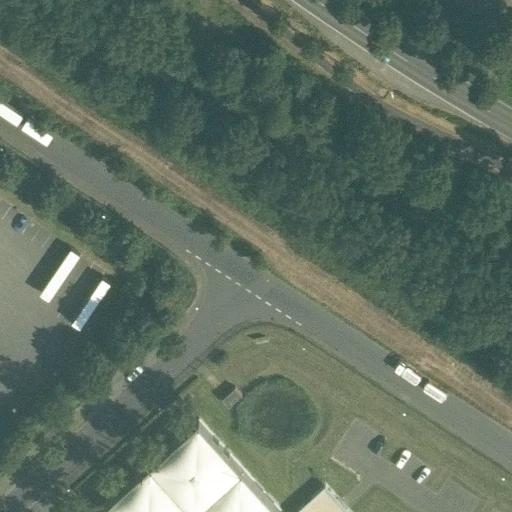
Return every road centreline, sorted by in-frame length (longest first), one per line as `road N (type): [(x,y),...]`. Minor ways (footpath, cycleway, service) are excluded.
road 1 (unclassified): [(5,511),(250,276)]
road 2 (unclassified): [(511,456),(250,276)]
road 3 (unclassified): [(250,276),(0,113)]
road 4 (secondary): [(511,121),(320,0)]
